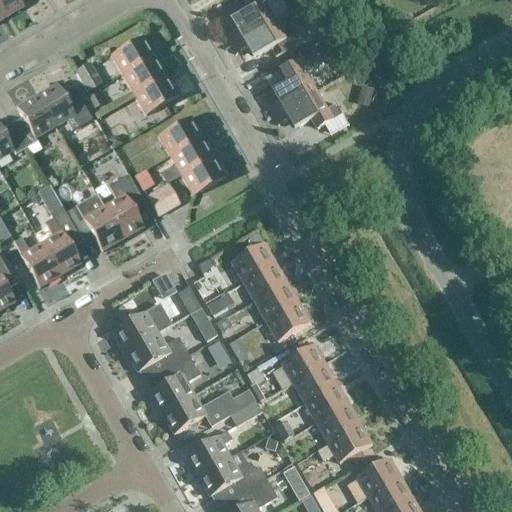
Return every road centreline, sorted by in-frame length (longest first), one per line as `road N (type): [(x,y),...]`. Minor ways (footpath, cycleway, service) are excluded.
road 1 (residential): [(162,0),(462,511)]
road 2 (unclassified): [(511,397),(414,231),(400,177),(403,142),(422,105),(511,45)]
road 3 (residential): [(145,469),(62,327)]
road 4 (residential): [(0,76),(131,0)]
road 5 (residential): [(62,327),(175,257)]
